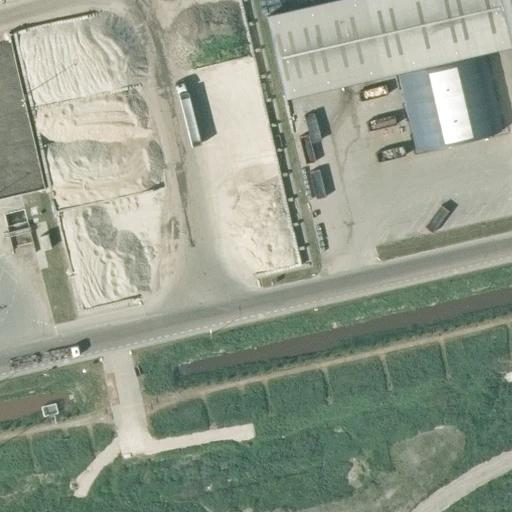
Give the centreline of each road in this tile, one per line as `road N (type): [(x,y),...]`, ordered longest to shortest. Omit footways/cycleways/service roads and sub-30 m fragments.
road 1 (unclassified): [(511,245),(0,363)]
road 2 (unknown): [(219,312),(144,0)]
road 3 (unknown): [(353,281),(340,223),(355,199),(511,162)]
